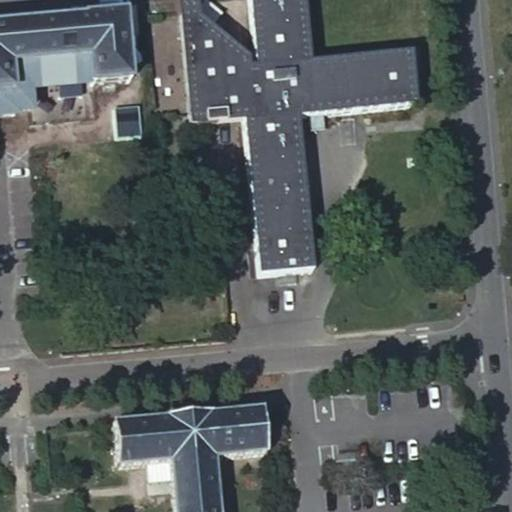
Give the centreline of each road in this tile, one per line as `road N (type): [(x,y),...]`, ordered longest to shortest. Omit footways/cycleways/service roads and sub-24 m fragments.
road 1 (unknown): [(322,511),(316,352),(342,124)]
road 2 (unknown): [(20,381),(2,129)]
